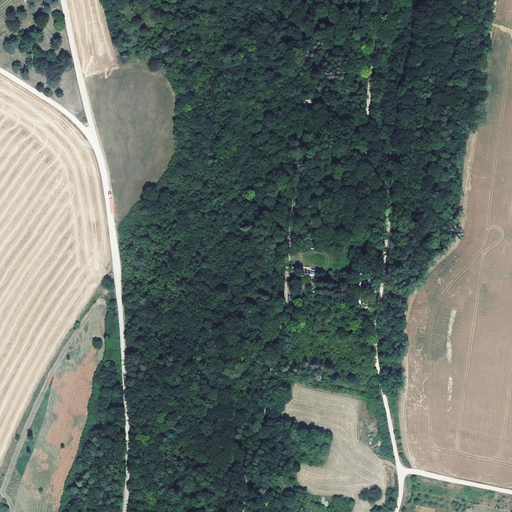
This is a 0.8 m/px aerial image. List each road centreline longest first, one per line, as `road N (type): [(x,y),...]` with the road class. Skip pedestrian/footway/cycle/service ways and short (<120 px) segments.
road 1 (track): [(396,511),(399,471),(375,349),(390,197),(366,155),(381,0)]
road 2 (track): [(63,0),(112,224),(128,427),(126,511)]
road 3 (track): [(241,511),(279,340),(304,104),(367,113)]
road 4 (track): [(96,145),(70,117),(0,72)]
